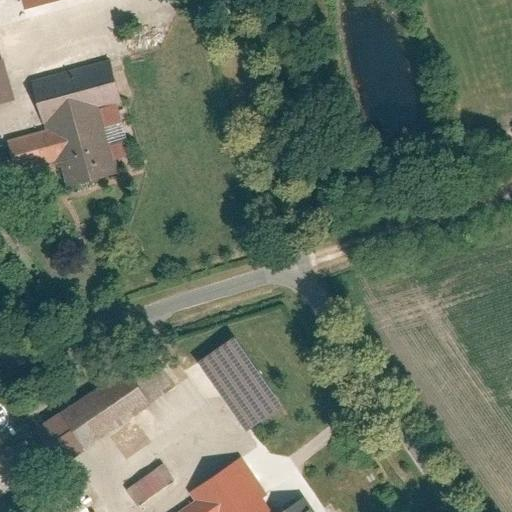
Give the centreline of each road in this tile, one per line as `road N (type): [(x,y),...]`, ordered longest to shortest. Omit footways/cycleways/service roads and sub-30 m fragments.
road 1 (unclassified): [(0,356),(311,261)]
road 2 (unclassified): [(479,511),(311,261)]
road 3 (unclassified): [(311,261),(238,0)]
road 4 (unclassified): [(311,261),(511,197)]
road 5 (unknown): [(372,351),(235,444)]
